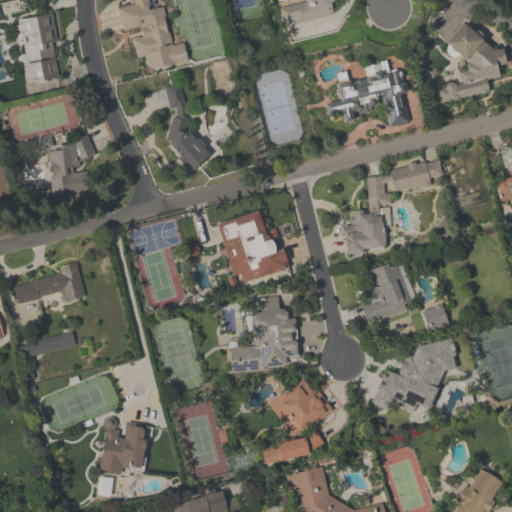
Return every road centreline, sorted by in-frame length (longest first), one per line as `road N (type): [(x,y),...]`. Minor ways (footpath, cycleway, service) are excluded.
road 1 (residential): [(0,246),(511,119)]
road 2 (residential): [(152,208),(91,47),(86,0)]
road 3 (residential): [(298,172),(345,359)]
